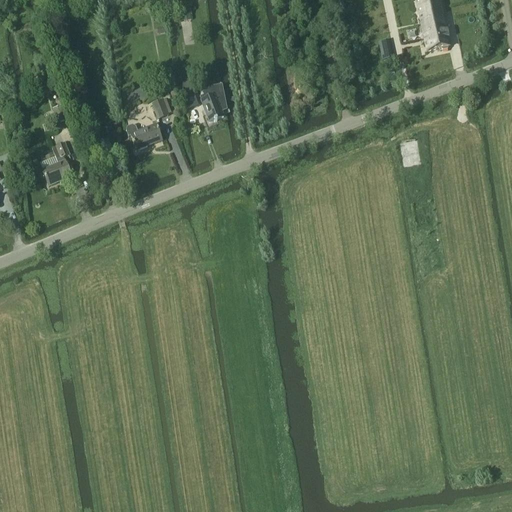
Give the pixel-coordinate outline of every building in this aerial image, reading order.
[(440,0),(414,0),(426,54),(441,51),(443,52),(447,51),(448,49),(450,49),(440,0)] [(191,8),(177,10),(179,18),(180,18),(190,16),(192,16),(191,8)] [(390,49),(389,42),(379,44),(380,51),(390,49)] [(195,97),(196,97),(190,82),(182,85),(185,101),(187,100),(189,111),(198,108),(195,97)] [(200,99),(201,103),(210,125),(224,120),(222,114),(227,111),(222,87),(212,88),(203,94),(204,97),(200,99)] [(169,118),(163,102),(151,106),(157,122),(169,118)] [(54,116),(52,116),(53,121),(55,120),(57,126),(68,122),(63,107),(52,110),(54,116)] [(51,125),(42,127),(45,134),(53,131),(51,125)] [(156,126),(137,133),(135,128),(132,127),(127,129),(125,132),(128,139),(131,138),(136,153),(162,143),(156,126)] [(66,130),(60,132),(64,143),(70,141),(66,130)] [(421,166),(417,141),(399,144),(403,169),(421,166)] [(56,162),(58,166),(65,163),(64,160),(70,157),(65,145),(55,149),(59,160),(56,162)] [(28,160),(27,148),(20,149),(22,161),(28,160)] [(65,163),(58,166),(41,172),(48,189),(60,184),(61,187),(73,182),(65,163)]
